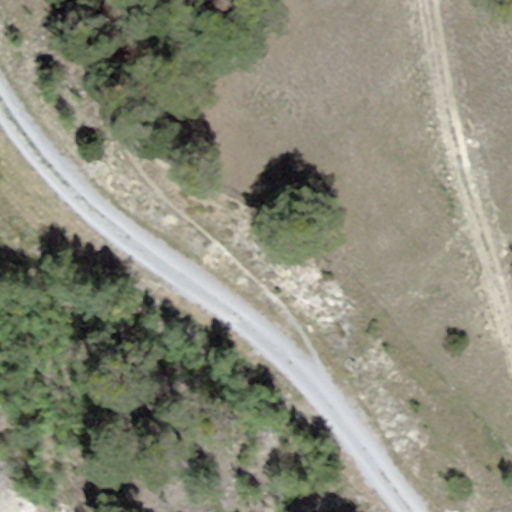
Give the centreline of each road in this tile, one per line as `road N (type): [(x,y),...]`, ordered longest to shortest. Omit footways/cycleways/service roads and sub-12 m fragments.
road 1 (motorway): [(0,486),(511,206)]
road 2 (track): [(365,428),(29,169),(0,103)]
road 3 (motorway): [(241,0),(0,127)]
